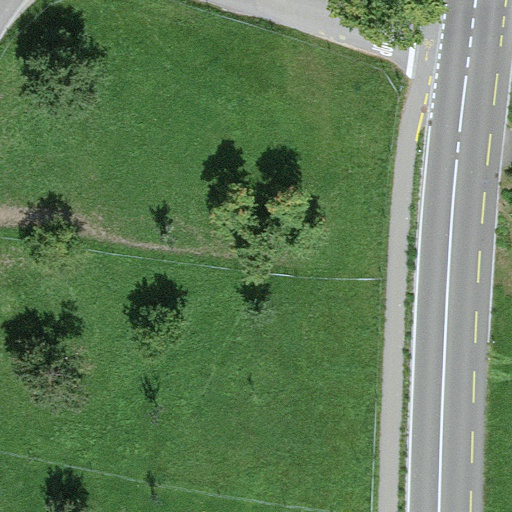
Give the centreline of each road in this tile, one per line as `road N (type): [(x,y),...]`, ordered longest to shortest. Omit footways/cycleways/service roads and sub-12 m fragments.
road 1 (secondary): [(470,59),(447,308),(441,511)]
road 2 (unclassified): [(247,0),(470,59)]
